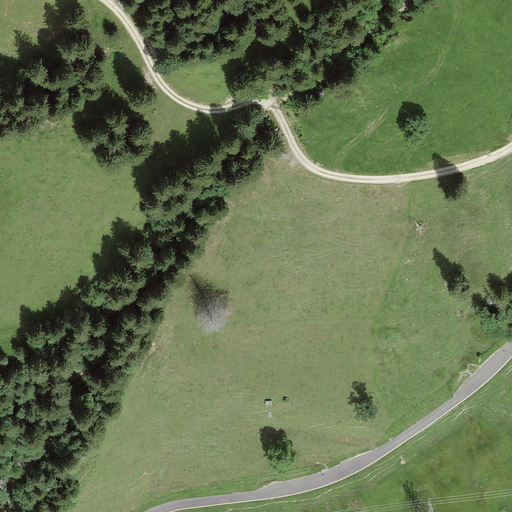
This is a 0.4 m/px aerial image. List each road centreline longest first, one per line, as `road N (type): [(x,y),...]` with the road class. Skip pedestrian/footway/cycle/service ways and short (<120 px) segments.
road 1 (track): [(106,0),(168,91),(215,110),(268,103),(297,152),(325,173),(426,174),(511,146)]
road 2 (tertiary): [(156,511),(297,489),(344,473),(458,398),(511,350)]
